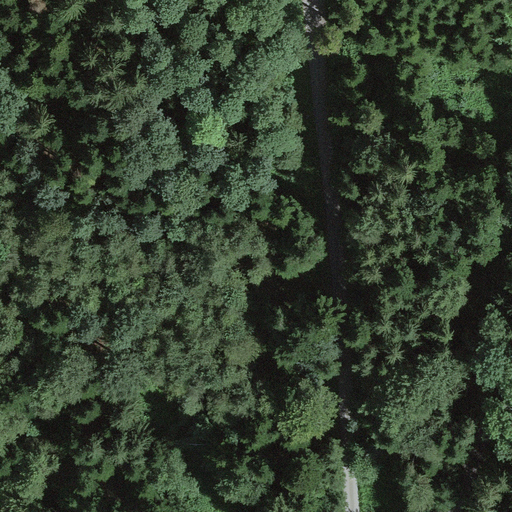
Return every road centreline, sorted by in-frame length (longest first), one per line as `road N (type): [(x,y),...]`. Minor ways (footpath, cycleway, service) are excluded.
road 1 (unclassified): [(308,0),(357,511)]
road 2 (track): [(511,364),(453,511)]
